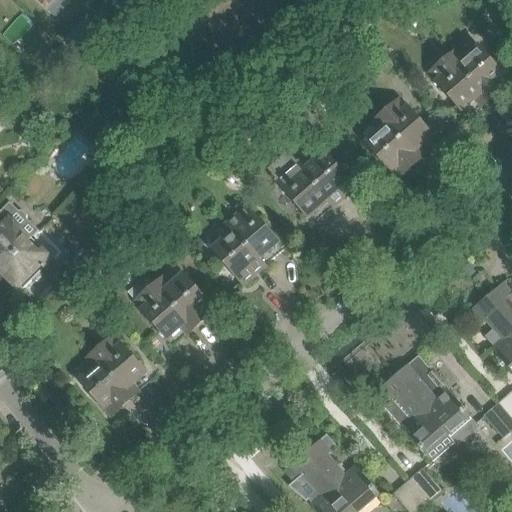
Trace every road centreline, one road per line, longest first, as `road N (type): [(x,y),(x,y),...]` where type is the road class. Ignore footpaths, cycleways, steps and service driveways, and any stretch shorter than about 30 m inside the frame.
road 1 (residential): [(103,508),(502,184)]
road 2 (residential): [(103,508),(0,383)]
